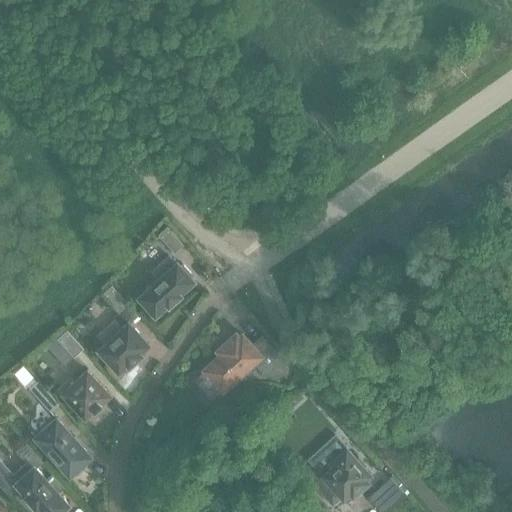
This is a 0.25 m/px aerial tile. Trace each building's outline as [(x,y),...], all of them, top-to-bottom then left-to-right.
[(183,244),(167,226),(157,234),(174,253),(183,244)] [(180,293),(191,283),(194,280),(191,277),(193,276),(181,263),(179,265),(177,262),(175,263),(168,255),(152,270),(159,278),(139,296),(155,315),(168,304),(169,305),(181,294),(180,293)] [(111,285),(102,293),(119,311),(128,321),(130,323),(138,315),(127,303),(111,285)] [(114,320),(98,335),(105,343),(98,349),(118,372),(127,364),(129,365),(142,354),(140,352),(149,344),(130,323),(128,321),(121,328),(114,320)] [(83,348),(66,330),(57,338),(74,357),(83,348)] [(223,389),(255,360),(264,371),(279,357),(262,338),(253,346),(242,334),(239,336),(236,332),(217,349),(221,353),(204,368),(205,370),(196,379),(211,396),(221,387),(223,389)] [(110,394),(87,369),(74,381),(71,377),(58,388),(85,417),(94,409),(94,410),(102,403),(101,402),(110,394)] [(59,403),(37,379),(28,387),(50,411),(59,403)] [(130,380),(123,387),(130,394),(136,387),(130,380)] [(91,456),(80,443),(73,435),(56,417),(35,436),(70,475),(73,472),(75,475),(84,467),(81,464),(91,456)] [(307,475),(306,476),(310,481),(331,504),(341,495),(343,498),(350,492),(353,495),(369,481),(366,478),(370,474),(363,466),(365,464),(358,457),(357,459),(347,447),(333,460),(329,455),(316,467),(307,475)] [(0,459),(0,485),(8,494),(18,485),(26,495),(25,496),(36,508),(37,507),(41,511),(64,511),(67,509),(66,507),(69,504),(34,466),(33,467),(27,460),(13,473),(0,459)] [(380,511),(387,511),(406,495),(406,494),(390,476),(367,497),(380,511)] [(0,511),(10,511),(0,500),(0,511)]
